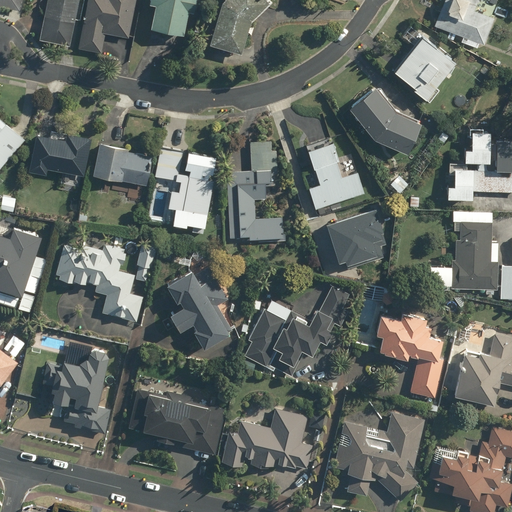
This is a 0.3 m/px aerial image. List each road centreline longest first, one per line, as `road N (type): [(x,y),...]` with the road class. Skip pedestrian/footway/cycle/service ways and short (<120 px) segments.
road 1 (residential): [(376,0),(323,62),(229,100),(166,98),(47,71)]
road 2 (residential): [(221,511),(0,458)]
